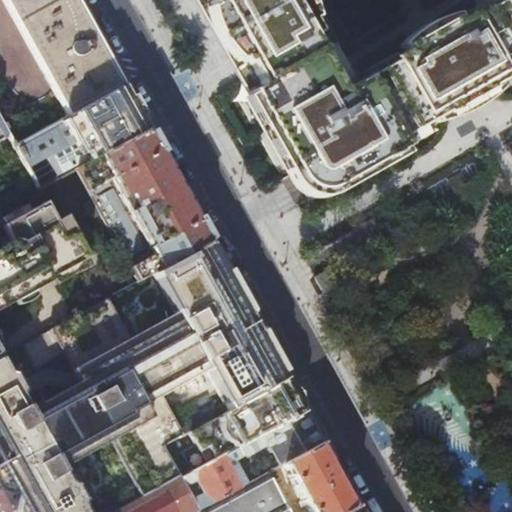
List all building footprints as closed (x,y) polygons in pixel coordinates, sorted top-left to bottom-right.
[(1,0),(67,118),(121,88),(72,0),(1,0)] [(511,0),(182,0),(233,93),(224,99),(276,187),(287,196),(302,202),(326,201),(405,158),(400,148),(511,83),(511,0)] [(37,191),(70,173),(145,131),(134,111),(121,88),(67,118),(13,147),(37,191)] [(0,148),(11,143),(0,123),(0,148)] [(131,284),(149,275),(208,243),(145,131),(70,173),(131,284)] [(0,354),(46,330),(104,299),(131,284),(70,173),(37,191),(0,211),(0,354)] [(74,385),(86,405),(130,381),(249,317),(225,275),(208,243),(149,275),(171,314),(126,338),(104,299),(46,330),(76,384),(74,385)] [(226,412),(235,408),(247,401),(284,380),(275,364),(249,317),(130,381),(162,447),(180,438),(163,405),(165,393),(203,371),(226,412)] [(0,408),(19,398),(0,362),(0,408)] [(293,397),(284,380),(247,401),(250,406),(242,411),(257,438),(302,413),(293,397)] [(20,511),(82,511),(59,470),(108,443),(138,497),(178,475),(174,469),(167,455),(162,447),(130,381),(86,405),(0,451),(0,487),(1,490),(24,498),(20,511)] [(0,408),(0,451),(86,405),(74,385),(27,412),(19,398),(0,408)] [(174,469),(178,475),(180,480),(224,456),(216,442),(245,426),(235,408),(226,412),(180,438),(162,447),(167,455),(176,449),(184,464),(174,469)] [(257,438),(237,449),(242,456),(246,457),(266,446),(270,454),(271,455),(272,455),(273,455),(274,455),(281,466),(319,444),(311,429),(302,413),(257,438)] [(281,466),(306,511),(347,511),(355,508),(338,479),(319,444),(281,466)] [(224,456),(180,480),(184,487),(195,482),(204,498),(193,503),(197,511),(241,487),(224,456)] [(286,511),(265,474),(241,487),(197,511),(193,503),(184,487),(180,480),(178,475),(138,497),(110,511),(286,511)]
